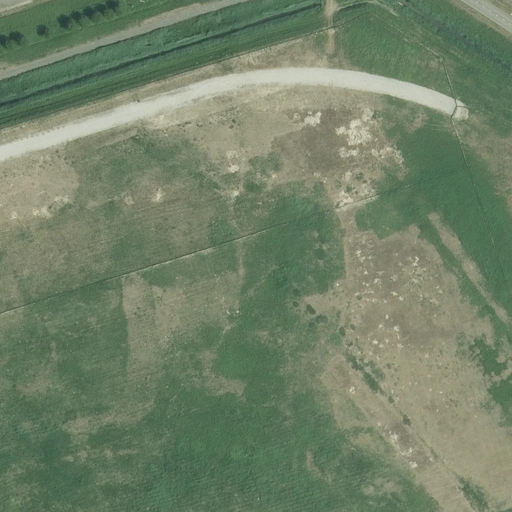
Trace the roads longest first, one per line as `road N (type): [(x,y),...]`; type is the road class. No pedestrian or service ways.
road 1 (unknown): [(0,153),(260,77),(364,81),(453,106)]
road 2 (unknown): [(0,159),(258,84),(387,93),(449,116)]
road 3 (unclassified): [(0,75),(232,0)]
